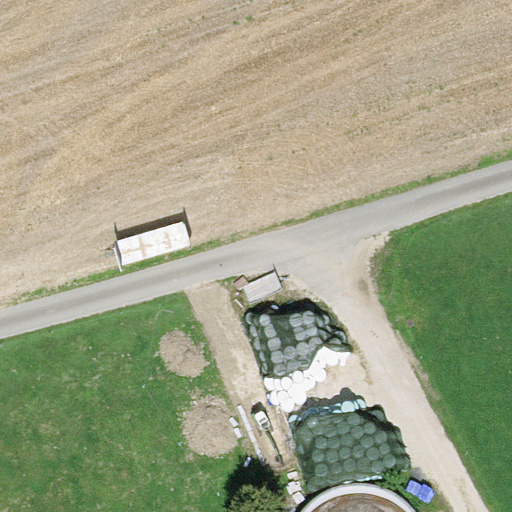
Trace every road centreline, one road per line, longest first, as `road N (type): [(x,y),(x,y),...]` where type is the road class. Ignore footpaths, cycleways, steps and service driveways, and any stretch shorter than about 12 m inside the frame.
road 1 (track): [(0,329),(511,177)]
road 2 (track): [(303,241),(464,511)]
